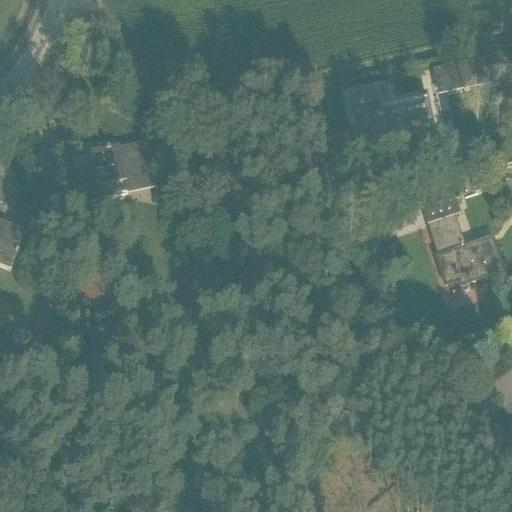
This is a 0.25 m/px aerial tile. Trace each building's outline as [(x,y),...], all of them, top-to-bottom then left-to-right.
[(485,62),(444,71),(449,96),(490,87),(485,62)] [(390,160),(384,133),(397,130),(398,134),(414,130),(417,143),(434,139),(425,96),(393,103),(389,85),(345,94),(360,166),(390,160)] [(81,191),(59,196),(65,227),(89,222),(85,204),(116,198),(113,187),(124,185),(126,196),(154,190),(145,146),(118,152),(117,150),(110,151),(109,149),(105,150),(106,152),(91,155),(94,173),(78,176),(81,191)] [(167,196),(156,198),(158,210),(169,208),(167,196)] [(206,209),(214,217),(222,209),(215,201),(206,209)] [(422,212),(427,228),(428,227),(438,259),(436,259),(445,288),(457,284),(459,289),(485,280),(486,283),(503,277),(492,241),(465,250),(454,218),(460,216),(455,202),(422,212)] [(0,268),(9,272),(24,233),(0,224),(0,268)]
